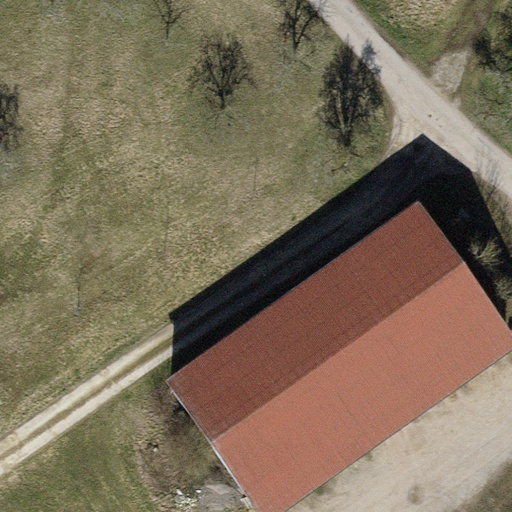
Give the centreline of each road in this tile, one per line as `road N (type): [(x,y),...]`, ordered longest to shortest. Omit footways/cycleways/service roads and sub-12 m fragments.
road 1 (track): [(477,0),(441,116),(404,180),(0,450)]
road 2 (unclassified): [(511,179),(441,116),(344,0)]
road 3 (track): [(511,396),(357,511)]
